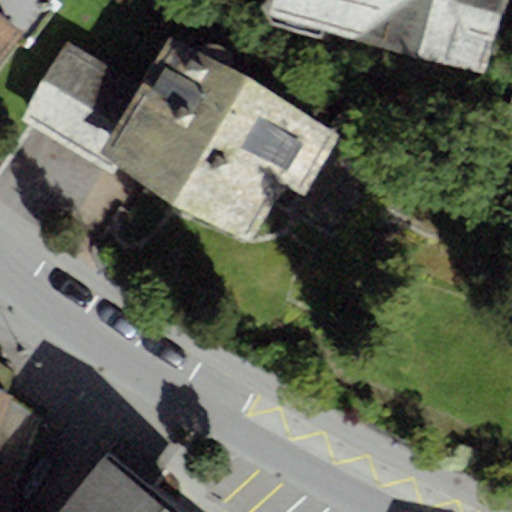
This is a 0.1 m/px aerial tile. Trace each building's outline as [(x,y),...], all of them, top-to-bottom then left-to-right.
[(0,0),(0,55),(14,37),(27,47),(60,4),(54,0),(0,0)] [(268,0),(264,15),(484,74),(504,0),(268,0)] [(139,86),(68,45),(23,122),(110,172),(115,164),(253,243),(286,185),(301,193),(337,131),(231,70),(234,63),(233,55),(231,49),(225,43),(217,41),(208,41),(201,44),(195,50),(169,34),(139,86)] [(0,387),(6,390),(13,367),(0,361),(0,387)] [(0,387),(0,429),(9,404),(13,392),(6,390),(0,387)] [(0,511),(6,511),(39,422),(9,404),(0,429),(0,511)] [(179,511),(106,453),(57,511),(179,511)]
